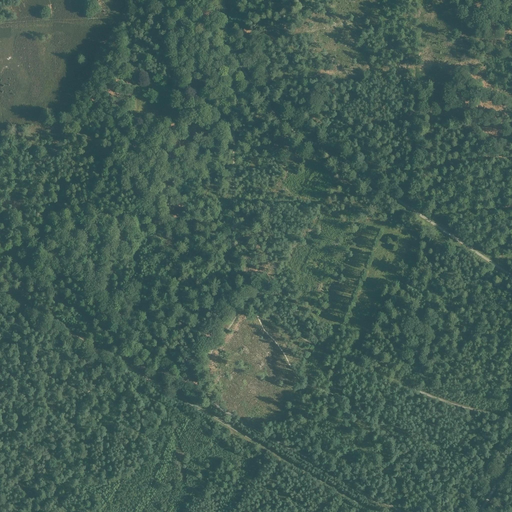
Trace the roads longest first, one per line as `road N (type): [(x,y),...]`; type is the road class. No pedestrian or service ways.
road 1 (track): [(398,511),(176,382),(142,345),(0,273)]
road 2 (track): [(376,511),(0,291)]
road 3 (track): [(134,127),(128,167),(103,170),(90,196),(98,216),(157,245),(175,272),(191,338),(212,349)]
road 4 (track): [(231,49),(225,64),(233,243),(246,306)]
road 5 (track): [(196,407),(205,359),(246,306),(349,359)]
road 6 (track): [(110,357),(18,511)]
road 7 (track): [(209,125),(196,0)]
road 8 (track): [(151,166),(159,209),(233,237)]
